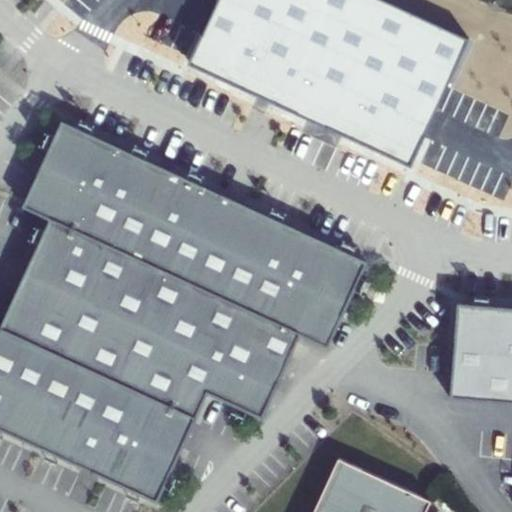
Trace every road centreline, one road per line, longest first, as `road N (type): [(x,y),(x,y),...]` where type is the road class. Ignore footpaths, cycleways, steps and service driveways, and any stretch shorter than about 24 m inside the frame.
road 1 (unclassified): [(436,238),(62,62)]
road 2 (unclassified): [(195,511),(395,311),(436,238)]
